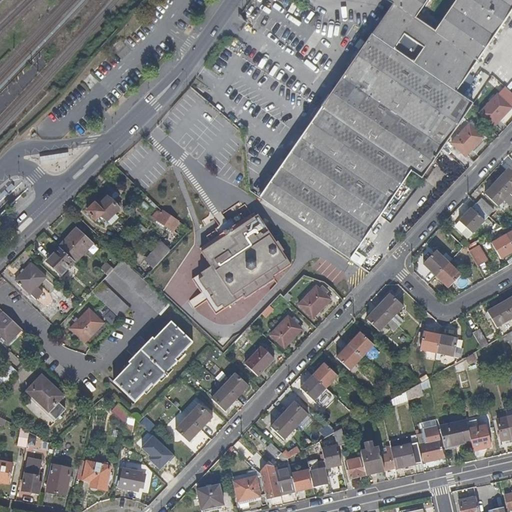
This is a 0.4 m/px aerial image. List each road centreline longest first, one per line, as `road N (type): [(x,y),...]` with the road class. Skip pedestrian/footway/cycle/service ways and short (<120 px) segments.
road 1 (tertiary): [(0,254),(191,64),(236,0)]
road 2 (residential): [(393,269),(155,511)]
road 3 (residential): [(0,293),(79,366),(112,356),(144,319)]
road 4 (residential): [(393,269),(511,142)]
road 5 (residential): [(511,277),(443,312),(393,269)]
road 6 (residential): [(305,511),(442,480)]
